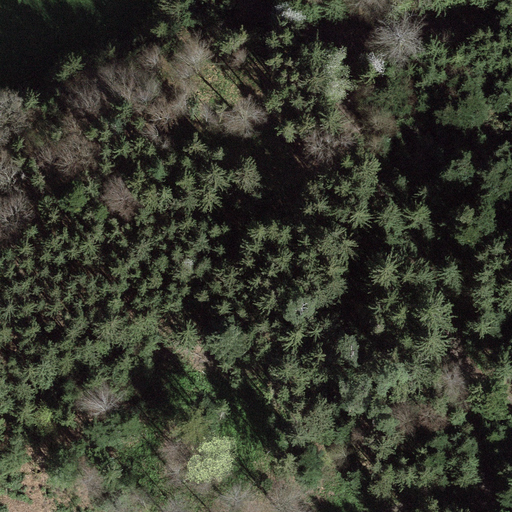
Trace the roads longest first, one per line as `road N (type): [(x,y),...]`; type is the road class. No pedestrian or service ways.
road 1 (track): [(246,0),(329,45),(337,82),(434,287),(476,454),(503,511)]
road 2 (track): [(329,45),(511,30)]
